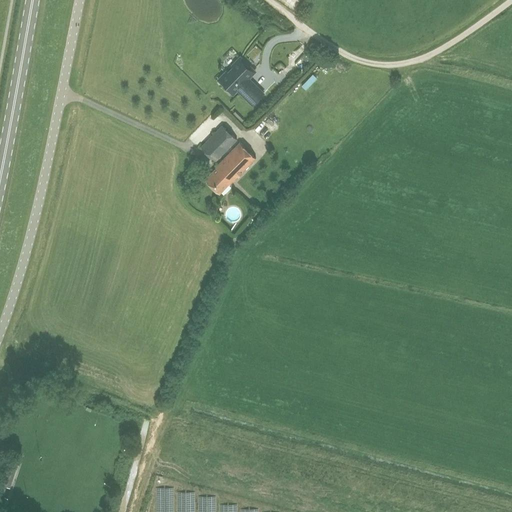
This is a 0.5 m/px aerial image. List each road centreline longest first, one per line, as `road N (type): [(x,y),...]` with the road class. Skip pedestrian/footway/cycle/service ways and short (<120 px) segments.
road 1 (unclassified): [(0,333),(34,236),(79,0)]
road 2 (unclassified): [(270,0),(333,48),(395,64),(432,53),(511,0)]
road 3 (primary): [(0,175),(31,0)]
